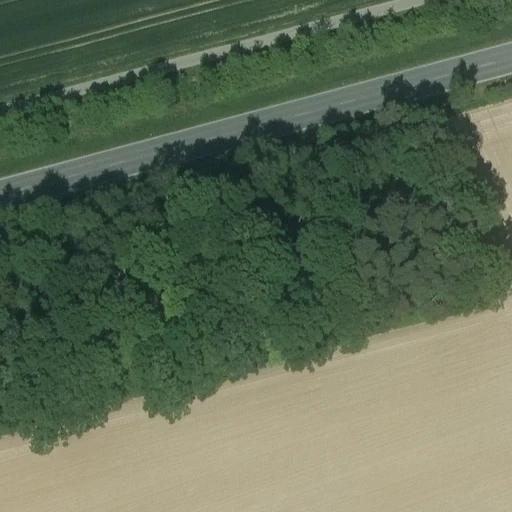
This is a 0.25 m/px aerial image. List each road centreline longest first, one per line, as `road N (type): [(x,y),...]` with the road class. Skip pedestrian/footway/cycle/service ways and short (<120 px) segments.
road 1 (primary): [(511,58),(0,195)]
road 2 (track): [(442,0),(0,119)]
